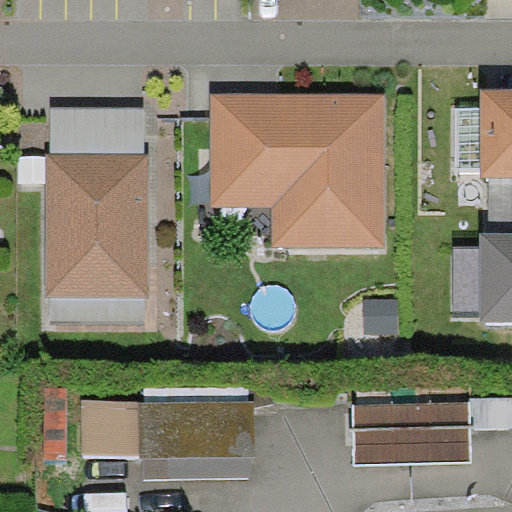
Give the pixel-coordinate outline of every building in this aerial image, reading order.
[(511,89),(481,89),(481,109),(481,170),(481,178),(490,177),(511,177),(511,89)] [(387,248),(388,94),(290,94),(212,94),(212,206),(273,206),(273,248),(387,248)] [(50,107),(50,153),(144,153),(144,107),(50,107)] [(457,170),(481,170),(481,109),(456,109),(457,170)] [(50,153),(45,153),(46,298),(150,298),(150,209),(150,153),(144,153),(50,153)] [(511,177),(490,177),(489,232),(511,232),(511,177)] [(511,232),(489,232),(482,232),(482,248),(481,316),(481,321),(511,321),(511,232)] [(481,316),(482,248),(455,248),(454,316),(481,316)] [(398,299),(364,299),(365,334),(398,334),(398,299)] [(67,388),(44,388),(45,460),(68,460),(67,388)] [(139,401),(83,400),(83,454),(139,454),(139,401)] [(255,432),(254,401),(139,401),(139,454),(139,458),(145,458),(145,480),(255,480),(255,432)] [(471,463),(471,402),(356,404),(357,465),(471,463)]
